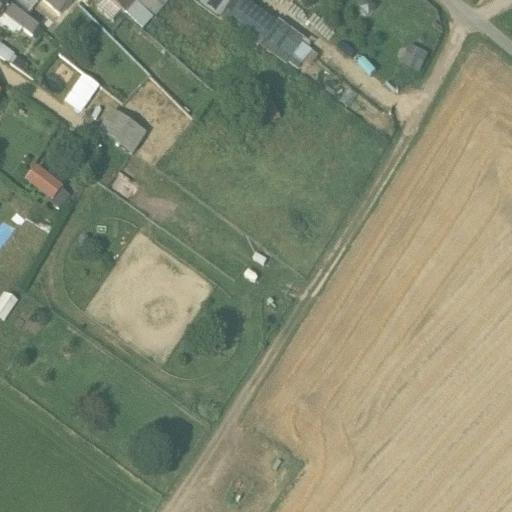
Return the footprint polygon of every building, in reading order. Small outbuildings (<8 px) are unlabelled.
[(13,5),(6,0),(0,0),(0,21),(6,14),(13,5)] [(6,0),(13,5),(28,17),(39,1),(38,0),(6,0)] [(76,0),(46,0),(60,15),(76,0)] [(109,0),(127,17),(141,0),(109,0)] [(141,0),(127,17),(144,32),(172,0),(141,0)] [(191,0),(220,22),(233,3),(228,0),(191,0)] [(276,25),(241,0),(240,0),(236,6),(233,3),(220,22),(258,51),(276,25)] [(28,17),(13,5),(6,14),(34,36),(40,27),(28,17)] [(15,56),(0,44),(0,59),(8,66),(15,56)] [(146,136),(114,113),(101,131),(133,154),(146,136)] [(133,154),(101,131),(99,133),(132,156),(133,154)] [(62,208),(72,192),(32,168),(22,184),(62,208)] [(0,293),(0,318),(7,321),(16,298),(1,292),(0,293)]
